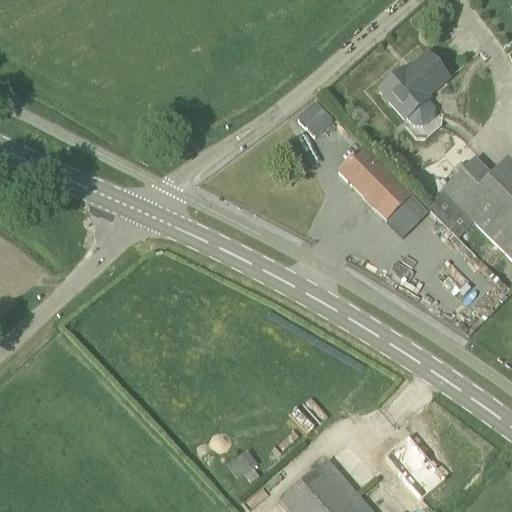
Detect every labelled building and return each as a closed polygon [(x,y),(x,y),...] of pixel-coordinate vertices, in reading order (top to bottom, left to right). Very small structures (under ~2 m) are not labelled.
[(433,111),(427,104),(429,103),(425,98),(447,80),(427,57),(406,75),(403,72),(379,93),(406,123),(412,130),(421,130),(432,120),(433,111)] [(413,197),(365,148),(338,176),(386,224),(413,197)] [(498,174),(493,179),(475,162),(441,194),(443,196),(427,211),(457,243),(474,226),(511,264),(511,166),(509,163),(498,174)] [(408,441),(384,461),(421,504),(445,483),(408,441)] [(280,505),(286,511),(368,511),(327,464),(280,505)]
